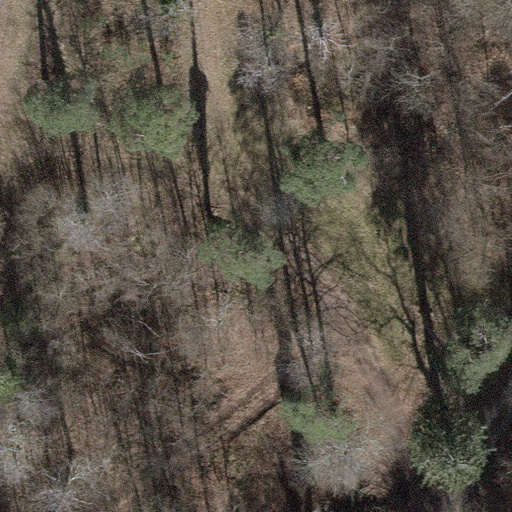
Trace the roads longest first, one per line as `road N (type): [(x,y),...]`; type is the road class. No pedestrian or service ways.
road 1 (track): [(437,511),(335,288),(252,199),(52,147),(0,157)]
road 2 (track): [(438,511),(511,409)]
